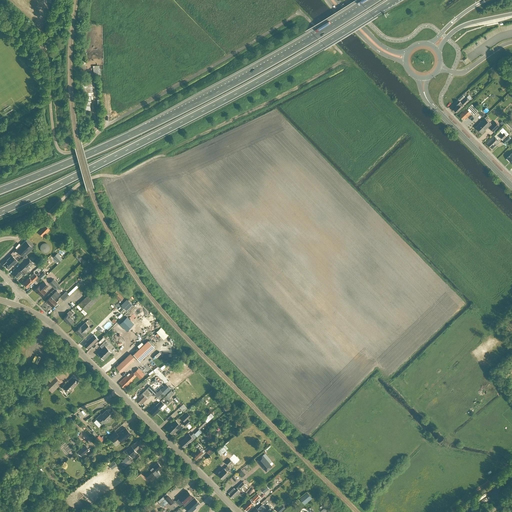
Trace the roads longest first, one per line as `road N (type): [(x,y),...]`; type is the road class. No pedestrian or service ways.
road 1 (trunk): [(0,211),(254,83),(393,0)]
road 2 (trunk): [(365,5),(179,111),(0,190)]
road 3 (tertiary): [(237,511),(45,318),(9,303)]
road 4 (track): [(160,156),(340,61),(312,23)]
road 5 (track): [(0,466),(116,390)]
